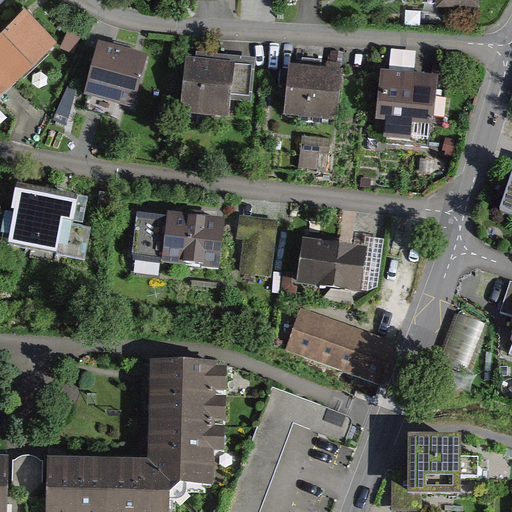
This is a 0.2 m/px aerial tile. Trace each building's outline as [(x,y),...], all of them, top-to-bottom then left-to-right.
[(0,85),(49,40),(19,7),(0,24),(0,85)] [(148,64),(98,51),(84,105),(134,118),(148,64)] [(185,65),(180,120),(229,125),(231,106),(251,108),(256,64),(196,58),(195,66),(185,65)] [(342,80),(289,75),(284,126),(337,131),(342,80)] [(381,80),(375,131),(386,132),(384,148),(428,153),(430,136),(433,136),(438,86),(381,80)] [(511,183),(500,221),(511,224),(511,183)] [(79,197),(27,186),(15,243),(67,254),(79,197)] [(271,282),(278,226),(240,221),(237,244),(243,244),(240,278),(271,282)] [(226,229),(168,222),(162,271),(220,278),(226,229)] [(367,258),(302,249),(295,294),(360,304),(367,258)] [(390,346),(302,313),(289,347),(377,380),(390,346)] [(459,320),(440,371),(470,382),(489,331),(459,320)] [(140,393),(213,393),(213,369),(205,369),(205,364),(140,364),(140,393)] [(271,388),(261,415),(289,425),(304,431),(314,404),(271,388)] [(140,425),(213,425),(213,393),(140,393),(140,425)] [(270,474),(289,425),(261,415),(242,463),(270,474)] [(213,425),(140,425),(140,452),(205,452),(213,452),(213,425)] [(461,450),(409,449),(408,472),(392,472),(391,511),(419,511),(420,511),(460,511),(461,450)] [(205,452),(140,452),(140,464),(122,464),(122,511),(161,511),(161,492),(171,483),(205,482),(205,452)] [(225,511),(255,511),(270,474),(242,463),(224,511),(225,511)] [(67,511),(95,511),(95,464),(68,465),(67,511)] [(95,511),(122,511),(122,464),(95,464),(95,511)] [(67,511),(68,465),(42,465),(42,511),(67,511)]
